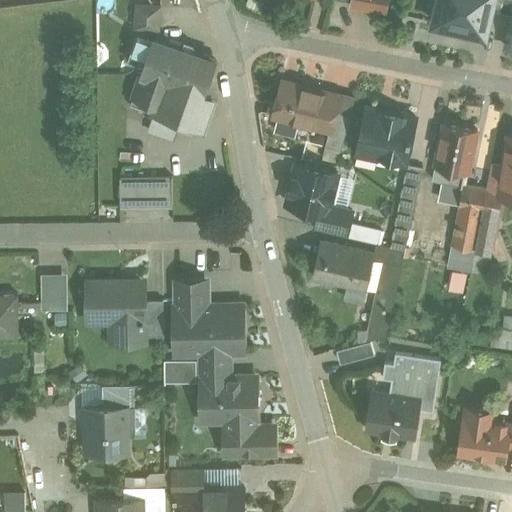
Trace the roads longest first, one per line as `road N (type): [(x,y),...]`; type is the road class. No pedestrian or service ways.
road 1 (residential): [(224,32),(511,87)]
road 2 (residential): [(327,479),(259,226)]
road 3 (residential): [(0,237),(259,226)]
road 4 (residential): [(259,226),(224,32)]
road 5 (residential): [(327,479),(354,471),(511,492)]
road 6 (residential): [(0,425),(51,425),(56,511)]
